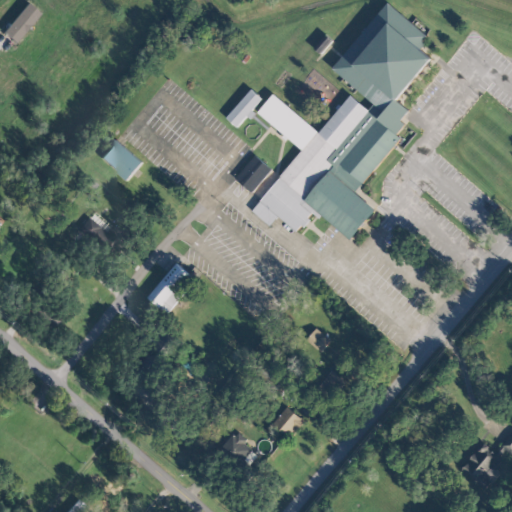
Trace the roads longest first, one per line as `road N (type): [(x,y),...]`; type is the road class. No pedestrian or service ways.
road 1 (tertiary): [(295,511),(511,255)]
road 2 (tertiary): [(0,331),(208,511)]
road 3 (residential): [(56,380),(223,178)]
